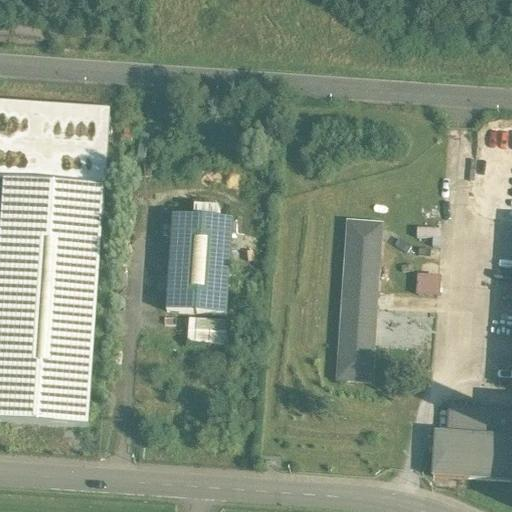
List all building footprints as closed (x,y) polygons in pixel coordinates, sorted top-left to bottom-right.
[(110,108),(0,99),(0,176),(5,176),(4,183),(104,190),(110,108)] [(104,190),(4,183),(0,238),(0,423),(88,430),(104,190)] [(232,223),(173,219),(166,315),(226,319),(232,223)] [(381,227),(348,225),(338,382),(370,384),(381,227)] [(437,299),(439,278),(417,276),(415,296),(437,299)] [(190,322),(187,347),(230,351),(232,326),(190,322)] [(511,412),(449,408),(447,436),(435,435),(432,478),(511,483),(511,412)]
